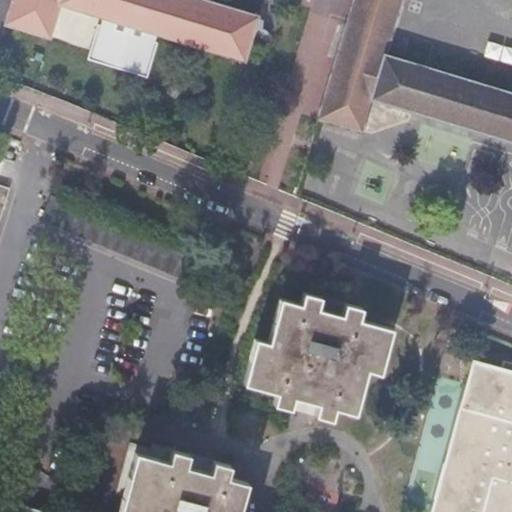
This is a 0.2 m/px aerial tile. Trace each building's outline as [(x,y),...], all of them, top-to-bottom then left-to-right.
[(14,0),(7,24),(50,37),(61,4),(244,61),(258,16),(205,0),(14,0)] [(511,93),(385,54),(401,0),(351,0),(350,4),(316,117),(362,132),(372,98),(511,141),(511,93)] [(0,180),(0,218),(9,184),(0,180)] [(41,219),(188,281),(199,254),(52,192),(41,219)] [(334,407),(345,411),(351,388),(361,391),(367,369),(374,348),(385,351),(391,328),(358,319),(361,309),(343,304),(341,314),(317,308),(319,298),(302,293),(300,304),(290,301),(283,325),(273,321),(268,342),(266,341),(260,363),(251,360),(245,383),(276,391),(274,402),(290,407),(294,397),(317,403),(315,414),(331,418),(334,407)] [(279,298),(273,321),(283,325),(290,301),(279,298)] [(256,339),(251,360),(260,363),(266,341),(256,339)] [(374,348),(367,369),(380,372),(385,351),(374,348)] [(511,511),(511,359),(508,358),(506,367),(471,358),(429,511),(511,511)] [(351,388),(345,411),(355,413),(361,391),(351,388)] [(236,511),(239,503),(231,501),(236,480),(226,478),(229,465),(213,461),(210,474),(184,467),(187,454),(171,450),(168,463),(134,454),(119,511),(236,511)] [(244,483),(236,480),(231,501),(239,503),(244,483)]
